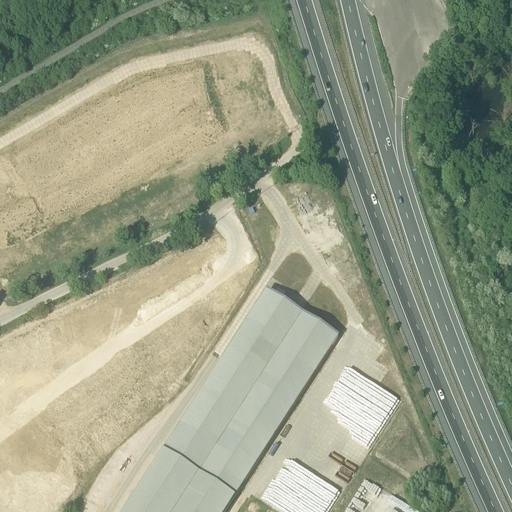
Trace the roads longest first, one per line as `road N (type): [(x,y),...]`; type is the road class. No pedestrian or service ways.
road 1 (motorway): [(304,0),(379,231),(495,511)]
road 2 (motorway): [(511,485),(414,240),(347,0)]
road 3 (unclassified): [(310,141),(187,229),(0,320)]
